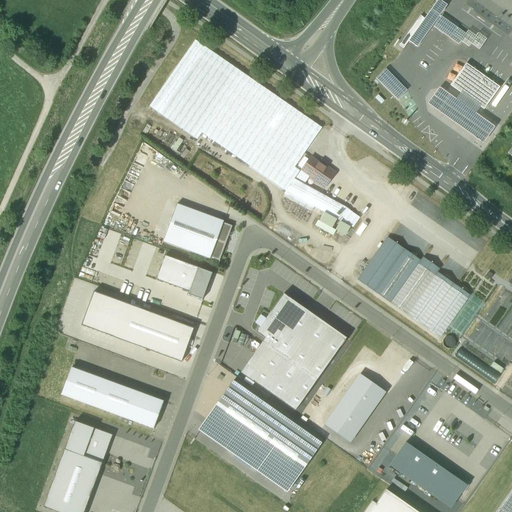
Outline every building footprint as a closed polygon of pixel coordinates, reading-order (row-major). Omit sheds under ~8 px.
[(442,5),(437,1),(424,20),(408,42),(413,45),(417,48),(433,27),(440,17),(446,8),(442,5)] [(408,42),(424,20),(420,17),(399,46),(403,49),(408,42)] [(440,17),(433,27),(458,45),(460,41),(465,34),(440,17)] [(465,34),(460,41),(468,47),(470,44),(475,36),(467,31),(465,34)] [(475,36),(470,44),(479,50),(486,40),(477,34),(475,36)] [(321,128),(195,41),(149,107),(197,140),(201,133),(285,191),(293,179),(299,172),(294,168),(321,128)] [(499,88),(466,64),(450,86),(460,93),(479,107),(483,110),(499,88)] [(384,70),(375,79),(396,100),(406,91),(384,70)] [(455,99),(439,88),(437,90),(427,103),(435,109),(447,118),(459,126),(471,135),(481,142),(482,143),(493,127),(474,113),(479,107),(460,93),(455,99)] [(325,169),(310,158),(301,170),(309,176),(315,180),(314,182),(324,189),(335,173),(327,167),(325,169)] [(352,228),(359,217),(347,208),(293,179),(285,191),(324,213),(336,220),(340,222),(349,226),(352,228)] [(224,220),(177,203),(164,241),(210,258),(211,256),(223,222),(224,220)] [(336,220),(324,213),(319,221),(331,228),(336,220)] [(234,226),(223,222),(211,256),(221,260),(234,226)] [(349,226),(340,222),(336,230),(345,235),(349,226)] [(356,282),(440,340),(470,298),(436,274),(439,271),(422,259),(420,262),(387,239),(356,282)] [(157,280),(189,292),(198,268),(166,256),(157,280)] [(187,296),(201,301),(212,274),(198,268),(189,292),(187,296)] [(193,329),(89,292),(78,324),(180,362),(193,329)] [(240,373),(295,411),(345,338),(282,294),(257,331),(265,337),(240,373)] [(163,401),(70,368),(60,396),(153,429),(163,401)] [(351,385),(358,373),(348,368),(342,380),(351,385)] [(384,393),(359,376),(324,425),(349,442),(384,393)] [(321,444),(233,381),(198,429),(287,492),(321,444)] [(93,429),(73,422),(64,449),(83,456),(93,429)] [(112,436),(93,429),(83,456),(102,463),(112,436)] [(466,486),(405,443),(389,466),(450,509),(466,486)] [(56,511),(84,511),(102,463),(83,456),(64,449),(43,507),(56,511)] [(417,511),(386,489),(369,511),(417,511)] [(511,511),(511,492),(498,511),(511,511)]
